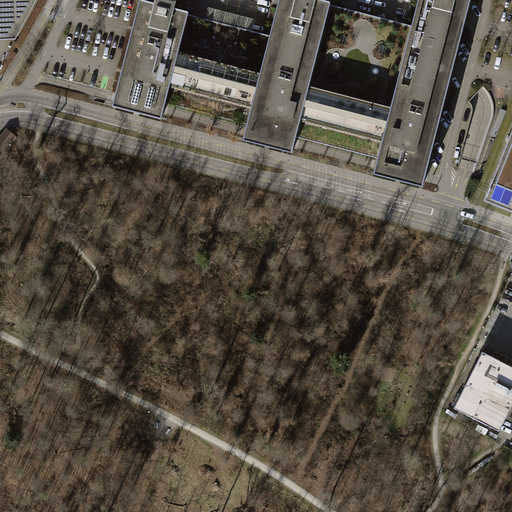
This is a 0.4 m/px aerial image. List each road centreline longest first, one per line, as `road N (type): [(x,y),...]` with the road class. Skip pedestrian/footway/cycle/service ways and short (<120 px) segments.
road 1 (track): [(0,333),(268,469),(331,511)]
road 2 (tertiary): [(298,176),(283,165),(47,102),(0,102)]
road 3 (tertiary): [(0,118),(20,115),(279,179),(298,176)]
road 4 (track): [(505,255),(496,293),(435,421),(441,483),(429,511)]
road 5 (track): [(76,370),(80,312),(98,275),(73,245),(38,164),(39,119)]
road 6 (tertiary): [(298,176),(446,214)]
